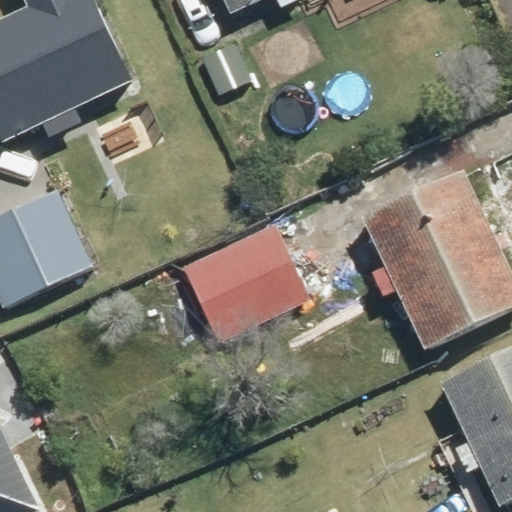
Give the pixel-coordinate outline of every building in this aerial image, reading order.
[(23,0),(29,11),(0,24),(0,142),(2,148),(43,129),(49,142),(84,125),(78,113),(136,85),(96,0),(23,0)] [(222,0),(231,20),(272,0),(277,0),(283,12),(309,0),(222,0)] [(511,271),(466,174),(362,221),(426,354),(511,313),(511,271)] [(90,271),(58,198),(0,223),(0,301),(3,309),(90,271)] [(312,303),(277,227),(181,272),(216,347),(312,303)] [(511,353),(442,387),(500,511),(511,505),(511,353)]
